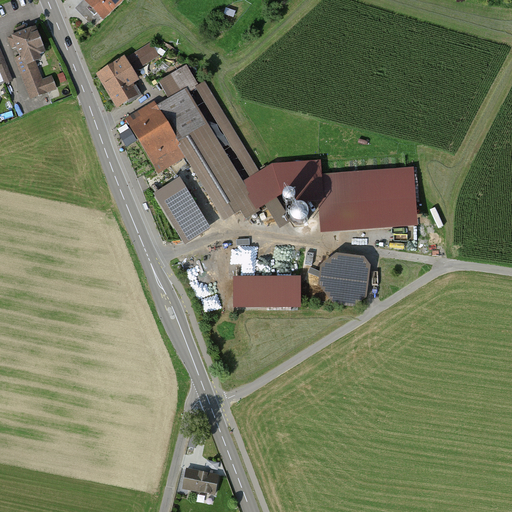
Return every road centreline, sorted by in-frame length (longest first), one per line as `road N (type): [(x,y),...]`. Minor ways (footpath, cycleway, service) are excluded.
road 1 (residential): [(149,260),(246,234),(511,273)]
road 2 (tertiary): [(47,0),(149,260)]
road 3 (track): [(449,264),(210,405)]
road 4 (tertiary): [(149,260),(250,511)]
road 5 (track): [(164,511),(186,421),(207,397)]
